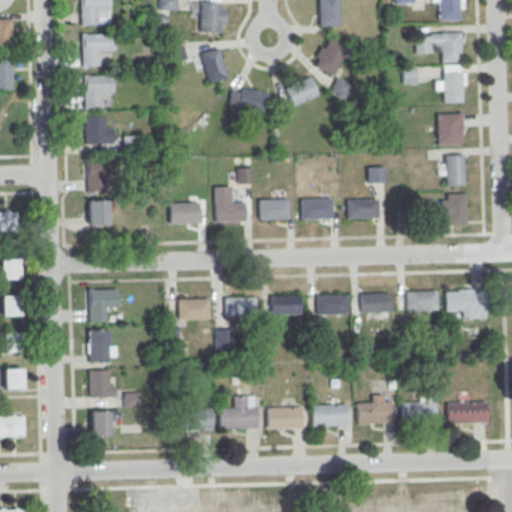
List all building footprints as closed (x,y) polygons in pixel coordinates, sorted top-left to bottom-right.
[(78,0),(108,0),(108,25),(78,24),(78,0)] [(156,0),(157,8),(177,8),(176,0),(156,0)] [(316,0),(338,0),(339,25),(317,26),(316,0)] [(437,0),(456,0),(456,21),(437,21),(437,0)] [(199,2),(218,3),(218,8),(225,9),(224,23),(220,24),(219,32),(197,30),(199,2)] [(0,17),(0,51),(14,51),(13,17),(0,17)] [(439,32),(458,32),(458,63),(439,64),(439,32)] [(109,53),(109,33),(79,33),(79,64),(98,64),(98,53),(109,53)] [(330,75),(344,50),(323,39),(310,63),(330,75)] [(179,44),(184,57),(171,62),(166,49),(179,44)] [(198,53),(217,48),(225,78),(206,83),(198,53)] [(0,58),(0,89),(10,89),(10,58),(0,58)] [(440,73),(459,73),(459,104),(440,104),(440,73)] [(110,74),(82,74),(82,107),(101,107),(101,95),(110,95),(110,74)] [(283,87),(309,75),(317,93),(291,105),(283,87)] [(345,94),(345,80),(330,81),(331,94),(345,94)] [(265,111),(268,91),(229,86),(226,105),(265,111)] [(434,115),(460,114),(461,130),(459,130),(460,141),(458,141),(458,145),(435,146),(434,115)] [(110,143),(110,124),(102,124),(102,115),(82,116),(82,143),(110,143)] [(137,135),(121,135),(121,150),(137,150),(137,135)] [(443,155),(462,155),(462,186),(443,187),(443,155)] [(84,158),(84,191),(109,191),(109,158),(84,158)] [(236,182),(250,182),(250,168),(236,168),(236,182)] [(232,185),(212,185),(212,221),(243,221),(243,198),(232,198),(232,185)] [(444,194),(463,194),(464,225),(445,226),(444,194)] [(256,198),(286,197),(287,218),(257,219),(256,198)] [(298,198),(328,197),(329,217),(299,218),(298,198)] [(343,198),(374,197),(374,217),(344,218),(343,198)] [(86,225),(106,225),(106,199),(86,199),(86,225)] [(166,203),(197,202),(197,222),(167,223),(166,203)] [(0,210),(16,210),(17,233),(0,233),(0,210)] [(0,257),(0,278),(17,278),(16,257),(0,257)] [(87,288),(87,321),(106,320),(106,309),(116,309),(116,288),(87,288)] [(455,317),(484,317),(484,288),(455,288),(455,317)] [(403,292),(433,291),(434,311),(403,312),(403,292)] [(358,293),(388,292),(389,312),(359,313),(358,293)] [(314,294),(345,293),(345,313),(315,314),(314,294)] [(0,294),(0,316),(18,315),(17,294),(0,294)] [(267,295),(297,294),(298,314),(268,315),(267,295)] [(223,297),(253,296),(254,316),(223,317),(223,297)] [(176,298),(206,298),(207,318),(177,319),(176,298)] [(86,361),(110,361),(110,329),(86,329),(86,361)] [(0,332),(1,352),(18,352),(18,332),(0,332)] [(2,367),(3,388),(21,388),(21,367),(2,367)] [(87,370),(87,396),(111,396),(111,370),(87,370)] [(137,391),(122,391),(122,406),(137,406),(137,391)] [(388,397),(369,397),(369,402),(354,402),(354,422),(388,422),(388,397)] [(398,400),(398,419),(434,419),(434,400),(398,400)] [(445,402),(484,401),(485,421),(445,423),(445,402)] [(310,404),(344,403),(345,423),(310,425),(310,404)] [(265,407),(299,406),(300,427),(266,427),(265,407)] [(216,408),(255,407),(255,428),(217,429),(216,408)] [(209,408),(210,430),(172,431),(171,409),(209,408)] [(88,412),(107,412),(108,437),(88,438),(88,412)] [(0,415),(0,435),(22,435),(22,415),(0,415)]
